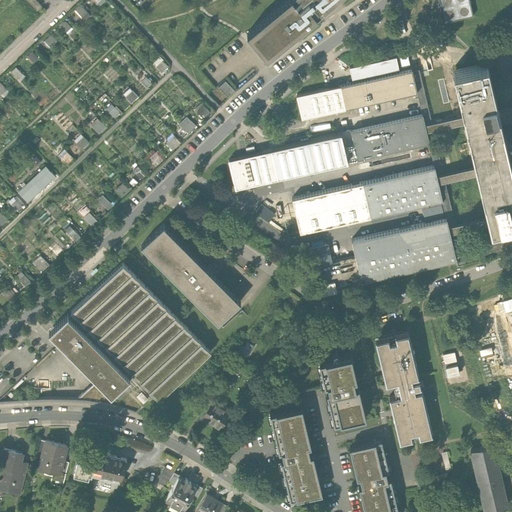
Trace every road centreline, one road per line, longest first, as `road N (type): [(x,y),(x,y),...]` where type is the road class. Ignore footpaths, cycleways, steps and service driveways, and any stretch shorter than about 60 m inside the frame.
road 1 (tertiary): [(393,0),(237,118),(0,338)]
road 2 (residential): [(281,511),(147,434),(76,418),(0,421)]
